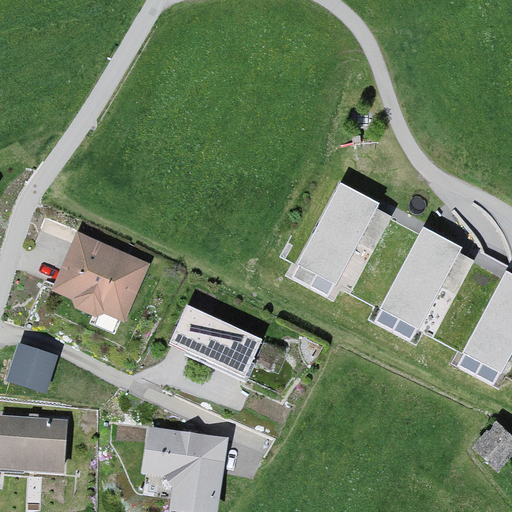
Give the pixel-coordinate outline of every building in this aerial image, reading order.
[(401,214),(343,182),(298,263),(355,295),(401,214)] [(478,254),(423,227),(384,305),(439,332),(478,254)] [(145,265),(79,236),(56,288),(122,317),(145,265)] [(511,272),(509,271),(464,354),(511,379),(511,272)] [(259,340),(188,307),(171,342),(243,376),(259,340)] [(19,347),(9,382),(45,393),(56,358),(19,347)] [(64,423),(3,419),(0,455),(0,464),(61,469),(64,423)] [(511,428),(504,420),(477,445),(501,470),(511,459),(511,428)] [(213,511),(224,441),(150,431),(145,470),(177,475),(172,508),(200,511),(213,511)]
